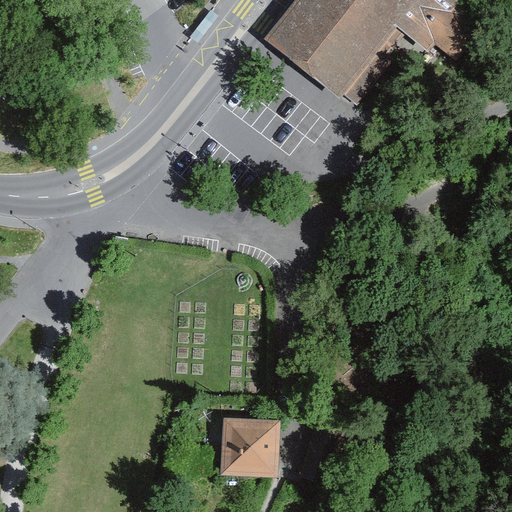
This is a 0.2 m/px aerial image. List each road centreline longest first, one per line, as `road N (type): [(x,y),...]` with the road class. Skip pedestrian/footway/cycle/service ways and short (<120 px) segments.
road 1 (residential): [(0,195),(61,196),(130,162),(269,0)]
road 2 (track): [(248,237),(321,206),(371,205),(511,244)]
road 3 (track): [(511,98),(424,138),(315,173)]
road 4 (track): [(371,205),(472,167),(511,135)]
